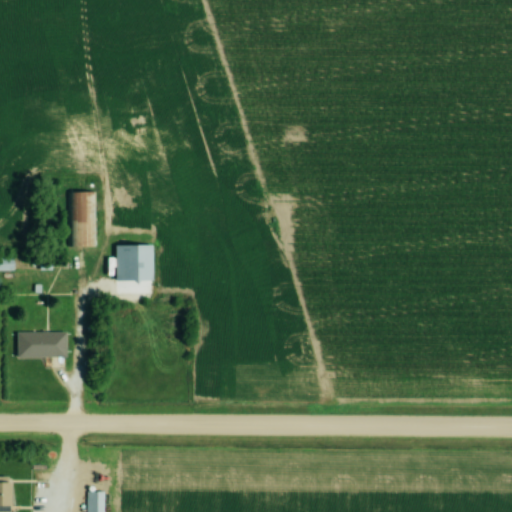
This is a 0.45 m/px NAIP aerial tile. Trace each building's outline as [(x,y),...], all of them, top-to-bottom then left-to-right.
[(66,248),(93,248),(93,193),(66,193),(66,248)] [(113,246),(113,283),(150,283),(150,246),(113,246)] [(11,255),(0,255),(0,271),(11,271),(11,255)] [(64,358),(64,333),(15,333),(15,358),(64,358)] [(9,511),(9,479),(0,478),(0,511),(9,511)] [(100,511),(101,493),(84,493),(84,511),(100,511)]
